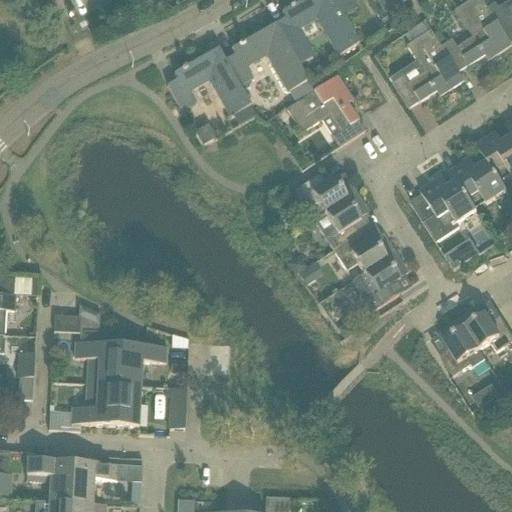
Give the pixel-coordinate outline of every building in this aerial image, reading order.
[(285,23),(276,28),(298,68),(311,61),(295,31),(317,20),(338,58),(356,48),(341,20),(329,0),(311,0),(281,17),(285,23)] [(329,0),(341,20),(358,10),(352,0),(376,0),(385,16),(404,5),(401,0),(329,0)] [(439,50),(457,78),(493,54),(496,60),(511,50),(509,47),(486,11),(478,0),(472,0),(453,13),(471,40),(455,50),(450,42),(439,50)] [(486,11),(509,47),(511,45),(511,18),(508,21),(503,15),(501,16),(494,6),(486,11)] [(298,68),(276,28),(231,53),(234,59),(224,64),(237,89),(251,81),(244,69),(266,56),(288,96),(307,85),(298,68)] [(462,86),(457,78),(439,50),(428,33),(404,48),(415,64),(388,82),(397,96),(408,114),(445,89),(449,95),(462,86)] [(173,77),(177,83),(166,89),(180,115),(195,106),(187,92),(209,81),(230,120),(249,110),(237,89),(224,64),(217,53),(173,77)] [(338,134),(330,139),(338,151),(364,135),(356,123),(357,123),(340,98),(347,94),(337,80),(286,114),(302,137),(328,119),(338,134)] [(255,105),(252,110),(255,116),(262,116),(265,110),(262,105),(255,105)] [(203,149),(211,145),(205,133),(197,138),(203,149)] [(511,180),(511,139),(502,146),(496,136),(476,149),(486,165),(499,186),(510,179),(511,181),(511,180)] [(450,175),(456,185),(473,211),(484,204),(487,208),(506,196),(499,186),(486,165),(476,172),(470,162),(450,175)] [(301,189),(298,191),(303,200),(301,201),(315,223),(354,197),(341,178),(333,183),(332,182),(324,187),(318,178),(301,189)] [(476,216),(473,211),(456,185),(446,192),(440,182),(419,195),(434,218),(423,226),(436,247),(460,231),(458,228),(476,216)] [(313,224),(332,254),(358,238),(352,228),(360,223),(359,222),(367,216),(354,197),(315,223),(313,224)] [(358,238),(332,254),(345,274),(355,267),(362,278),(394,257),(381,238),(373,243),(372,242),(364,247),(358,238)] [(446,259),(456,273),(466,266),(456,252),(446,259)] [(407,276),(394,257),(362,278),(352,285),(365,304),(362,305),(370,316),(397,298),(391,288),(399,283),(398,282),(407,276)] [(299,260),(289,268),(297,278),(306,270),(299,260)] [(323,278),(315,268),(300,278),(307,289),(323,278)] [(0,280),(0,297),(13,298),(14,281),(0,280)] [(17,280),(16,297),(35,298),(36,281),(17,280)] [(0,338),(4,339),(5,315),(13,315),(14,300),(0,299),(0,338)] [(78,308),(78,319),(99,328),(99,317),(78,308)] [(479,309),(460,322),(481,353),(491,346),(497,356),(511,346),(511,335),(500,318),(491,325),(485,317),(479,309)] [(440,358),(451,374),(454,379),(471,368),(473,372),(485,364),(479,354),(481,353),(460,322),(440,335),(446,343),(444,344),(450,352),(440,358)] [(338,334),(345,343),(355,336),(348,327),(338,334)] [(85,387),(96,388),(118,389),(120,349),(98,348),(98,336),(83,335),(82,347),(75,346),(74,362),(86,363),(85,387)] [(172,352),(188,352),(188,343),(172,338),(172,352)] [(118,389),(140,391),(141,366),(165,368),(166,352),(120,349),(118,389)] [(20,353),(19,359),(18,382),(33,383),(35,354),(20,353)] [(79,428),(115,430),(118,389),(96,388),(85,387),(83,412),(71,412),(70,427),(79,428)] [(137,431),(140,391),(118,389),(115,430),(137,431)] [(483,394),(472,401),(479,412),(490,405),(499,400),(492,389),(483,394)] [(168,432),(183,433),(186,392),(170,391),(168,432)] [(50,481),(49,505),(70,507),(72,466),(27,464),(26,479),(50,481)] [(72,466),(70,507),(92,508),(93,483),(116,485),(117,469),(72,466)] [(0,478),(0,503),(10,504),(11,479),(0,478)] [(140,487),(131,486),(129,510),(139,511),(140,487)] [(267,501),(265,511),(288,511),(288,509),(289,503),(267,501)]
